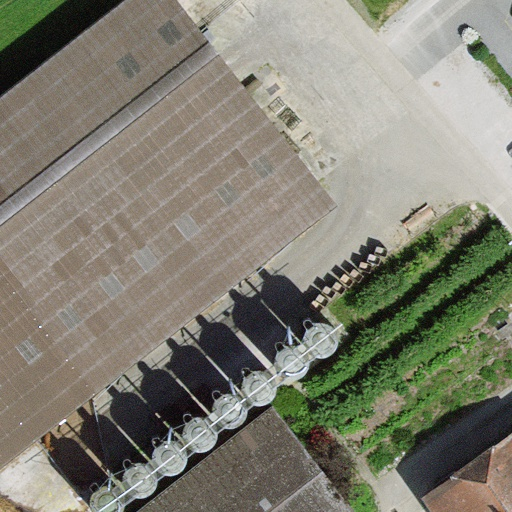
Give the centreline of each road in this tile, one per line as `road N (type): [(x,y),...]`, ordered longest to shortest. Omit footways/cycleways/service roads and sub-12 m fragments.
road 1 (residential): [(511,258),(311,0)]
road 2 (unknown): [(511,380),(425,461),(400,511)]
